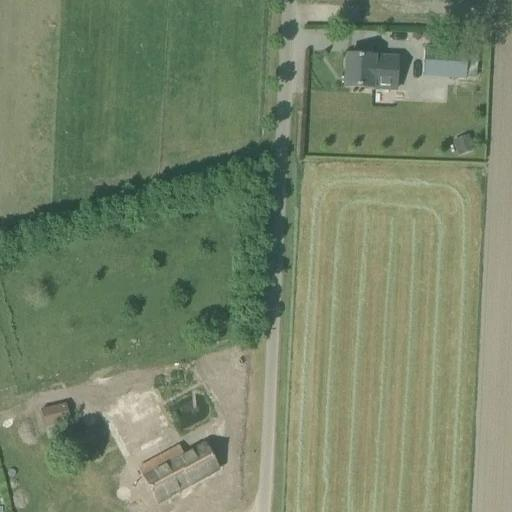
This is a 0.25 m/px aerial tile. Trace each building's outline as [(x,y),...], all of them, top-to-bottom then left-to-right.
[(348,8),(348,22),(358,23),(359,8),(348,8)] [(423,77),(466,80),(468,50),(425,48),(423,77)] [(359,53),(358,57),(346,56),(344,89),(390,92),(391,59),(370,58),(371,54),(359,53)] [(70,422),(66,405),(40,411),(44,429),(70,422)] [(178,490),(179,492),(218,470),(204,445),(183,456),(179,447),(139,467),(158,503),(171,496),(170,495),(178,490)]
